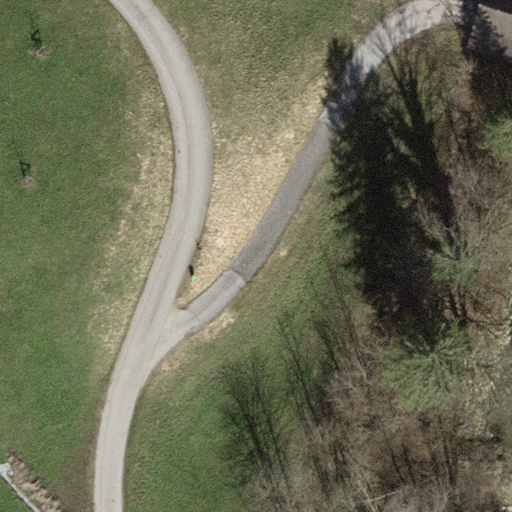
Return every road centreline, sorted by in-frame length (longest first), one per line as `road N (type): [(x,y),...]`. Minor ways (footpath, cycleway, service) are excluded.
road 1 (track): [(154,346),(259,265),(399,29),(492,15)]
road 2 (track): [(154,346),(199,138)]
road 3 (track): [(122,511),(117,439),(154,346)]
